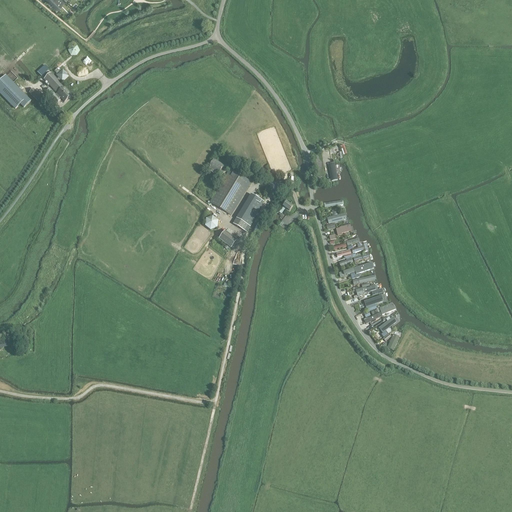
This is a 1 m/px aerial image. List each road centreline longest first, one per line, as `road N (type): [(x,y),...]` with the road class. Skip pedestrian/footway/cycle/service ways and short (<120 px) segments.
road 1 (unclassified): [(511,392),(442,383),(377,350),(337,287),(299,137),(254,72),(216,39)]
road 2 (track): [(245,236),(216,399),(105,385),(75,398),(0,391)]
road 3 (unclassified): [(216,39),(147,59),(71,119)]
